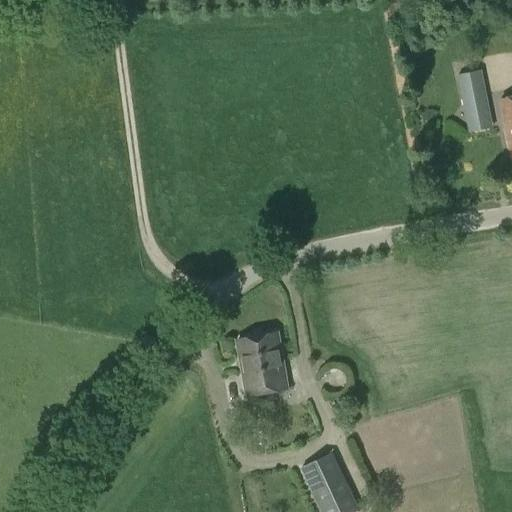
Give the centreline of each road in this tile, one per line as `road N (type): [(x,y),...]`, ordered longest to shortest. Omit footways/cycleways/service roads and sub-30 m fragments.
road 1 (unclassified): [(51,511),(195,316),(256,270),(346,243),(511,216)]
road 2 (unknown): [(214,302),(170,277),(149,244),(117,0)]
